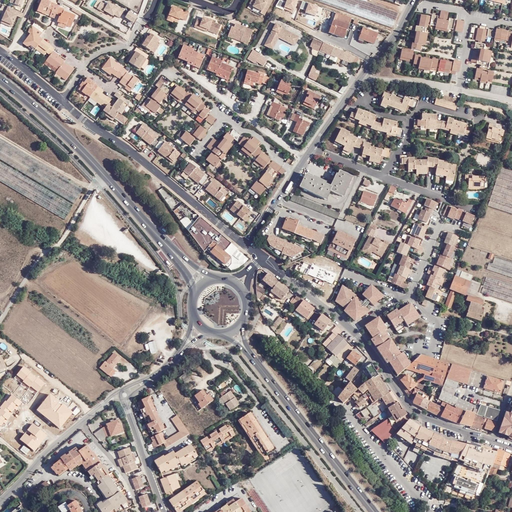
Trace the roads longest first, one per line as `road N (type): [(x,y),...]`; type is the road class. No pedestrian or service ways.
road 1 (unclassified): [(62,99),(244,246)]
road 2 (primary): [(0,78),(165,243)]
road 3 (primary): [(374,511),(247,350)]
road 4 (unclassified): [(491,444),(417,417),(354,329)]
road 5 (residential): [(124,393),(80,422),(0,502)]
road 6 (residential): [(268,332),(378,448)]
road 7 (residential): [(304,158),(184,68)]
road 8 (residential): [(449,200),(311,147)]
road 9 (unknown): [(190,344),(239,377),(276,442)]
road 10 (residential): [(124,393),(164,511)]
